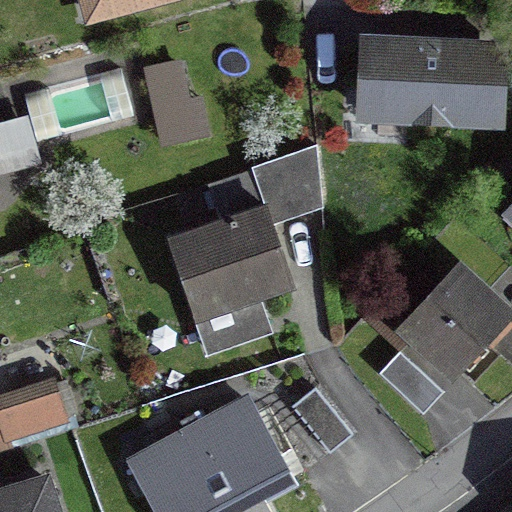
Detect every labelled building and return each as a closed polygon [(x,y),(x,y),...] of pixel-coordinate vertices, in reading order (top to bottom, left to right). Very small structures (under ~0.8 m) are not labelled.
[(86,0),(90,14),(142,0),(86,0)] [(360,115),(495,122),(498,51),(363,45),(360,115)] [(190,139),(174,65),(144,71),(161,146),(190,139)] [(217,223),(167,241),(206,353),(266,333),(254,299),(289,287),(268,224),(319,207),(314,149),(249,171),(250,173),(205,189),(217,223)] [(510,326),(501,318),(502,317),(455,273),(404,328),(451,371),(479,342),(488,350),(510,326)] [(440,394),(397,353),(376,375),(420,416),(440,394)] [(0,424),(5,439),(61,421),(49,385),(0,400),(0,424)] [(327,455),(350,436),(312,390),(289,408),(327,455)] [(263,511),(257,501),(288,484),(244,403),(131,464),(157,511),(263,511)] [(0,511),(52,511),(43,481),(0,495),(0,511)]
